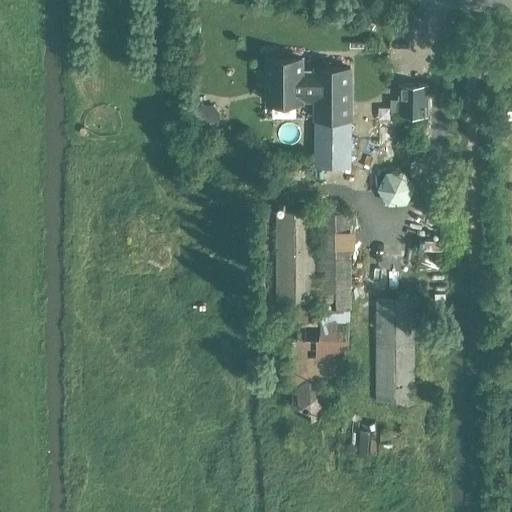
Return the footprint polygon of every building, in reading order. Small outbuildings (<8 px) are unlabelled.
[(317,95),(317,121),(351,121),(351,67),(316,67),(317,71),(302,71),(302,57),(268,57),(269,101),(303,101),(303,95),(317,95)] [(391,116),(400,116),(428,116),(428,84),(400,84),(400,99),(391,99),(391,116)] [(221,113),(214,105),(201,103),(192,111),(192,125),(201,133),(214,132),(220,125),(221,113)] [(317,165),(351,165),(351,121),(317,121),(316,121),(317,165)] [(406,171),(388,171),(379,187),(389,203),(407,202),(416,186),(406,171)] [(324,212),(340,212),(340,203),(324,203),(324,212)] [(278,210),(277,301),(315,301),(315,210),(278,210)] [(351,307),(352,212),(340,212),(324,212),(322,212),(321,306),(350,306),(351,307)] [(443,250),(443,241),(425,241),(425,250),(443,250)] [(414,395),(414,298),(378,298),(378,395),(414,395)] [(321,306),(292,305),(292,356),(350,356),(350,306),(321,306)] [(328,388),(310,379),(294,390),(295,409),(313,418),(329,407),(328,388)] [(368,456),(369,431),(359,430),(358,455),(368,456)] [(379,455),(379,441),(371,441),(371,455),(379,455)]
